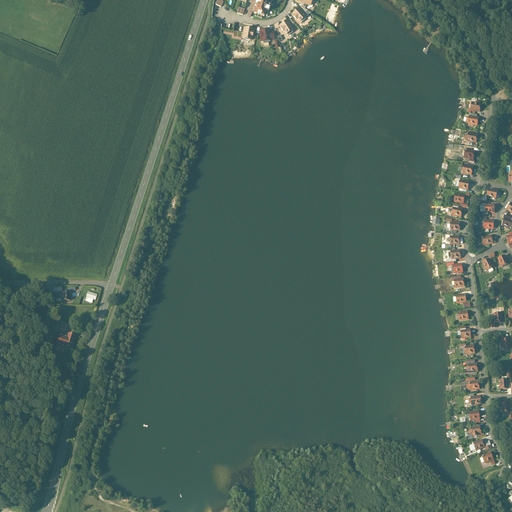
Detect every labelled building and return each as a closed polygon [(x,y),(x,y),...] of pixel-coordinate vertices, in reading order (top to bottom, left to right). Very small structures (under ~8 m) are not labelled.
[(269,0),(258,0),(258,2),(256,1),(254,6),(256,6),(254,14),(263,18),(269,0)] [(303,14),(299,9),(291,16),(298,23),(299,22),(301,24),(305,20),(304,18),(305,17),(303,14)] [(291,27),(288,22),(279,27),(284,35),(286,34),(287,36),(292,33),(291,31),(292,30),(293,30),(292,30),(291,27)] [(253,31),(244,29),(243,32),(242,32),(241,38),(244,39),(244,40),(250,41),(250,40),(252,40),(253,31)] [(269,30),(260,31),(260,35),(261,43),(263,43),(263,44),(268,44),(268,42),(270,42),(270,40),(274,40),(273,33),(269,34),(269,30)] [(472,103),(471,112),(475,112),(475,111),(480,112),(481,105),(472,103)] [(478,118),(469,117),(469,118),(467,118),(466,122),(468,123),(468,124),(469,124),(469,125),(472,126),(472,125),(477,126),(478,118)] [(477,136),(468,134),(468,136),(467,135),(465,136),(465,138),(466,139),(467,140),(467,141),(468,142),(472,143),(472,142),(476,143),(477,136)] [(458,153),(459,147),(453,146),(453,145),(449,144),(448,149),(453,149),(453,152),(458,153)] [(474,152),(465,150),(465,152),(462,152),(461,156),(464,156),(464,158),(465,158),(468,159),(469,159),(473,159),(474,152)] [(472,168),(464,166),(462,174),(463,174),(471,175),(472,168)] [(469,183),(460,181),(459,188),(467,190),(469,183)] [(497,192),(488,190),(487,197),(496,199),(496,197),(497,193),(497,192)] [(464,196),(456,195),(454,202),(455,202),(455,203),(459,203),(461,203),(463,204),(464,196)] [(458,209),(453,208),(453,210),(451,210),(450,210),(450,213),(451,214),(452,214),(452,216),(453,216),(457,217),(461,217),(462,210),(458,209)] [(511,228),(511,220),(505,218),(503,226),(511,228)] [(494,221),(484,221),(484,223),(482,223),(482,226),(484,226),(484,229),(494,230),(494,221)] [(459,224),(451,223),(450,231),(451,231),(455,231),(459,231),(459,224)] [(459,237),(450,237),(450,239),(448,239),(447,239),(446,240),(446,241),(446,242),(447,243),(448,243),(450,243),(450,245),(451,245),(455,245),(459,245),(459,237)] [(491,237),(482,239),(482,240),(483,245),(483,244),(484,246),(485,246),(488,245),(492,244),(491,237)] [(460,251),(451,252),(451,253),(451,258),(451,259),(452,259),(452,260),(456,260),(456,259),(460,259),(460,251)] [(505,256),(498,260),(503,268),(510,264),(508,260),(507,260),(505,256)] [(490,259),(482,263),(487,272),(494,268),(490,259)] [(454,266),(453,266),(453,268),(450,268),(451,272),(453,272),(453,273),(454,273),(454,274),(458,273),(462,272),(461,265),(454,266)] [(455,280),(454,281),(455,288),(456,288),(459,288),(459,287),(464,287),(463,279),(461,280),(455,280)] [(87,292),(85,297),(96,300),(97,295),(87,292)] [(70,293),(62,293),(62,299),(62,301),(70,302),(70,293)] [(465,295),(456,296),(457,304),(458,304),(461,304),(461,303),(466,303),(465,295)] [(467,312),(458,313),(459,321),(468,320),(467,312)] [(501,314),(500,314),(500,313),(496,314),(496,315),(494,315),(494,316),(494,319),(495,324),(502,323),(501,314)] [(59,326),(53,324),(51,331),(57,333),(59,326)] [(466,331),(461,331),(462,339),(463,339),(467,339),(467,338),(470,338),(469,330),(466,331)] [(75,336),(68,334),(67,337),(65,343),(67,343),(72,345),(75,336)] [(67,337),(60,335),(58,340),(56,345),(65,348),(67,343),(65,343),(67,337)] [(509,340),(502,340),(502,344),(502,348),(503,348),(503,349),(510,348),(509,340)] [(466,347),(465,348),(466,355),(467,355),(471,355),(471,354),(474,354),(473,346),(466,347)] [(476,365),(468,366),(468,367),(466,368),(465,369),(466,371),(467,372),(468,372),(468,373),(469,373),(469,374),(473,373),(477,372),(476,365)] [(507,381),(500,381),(500,385),(500,386),(500,389),(500,390),(508,389),(507,381)] [(478,382),(469,383),(469,384),(469,385),(468,385),(467,386),(467,389),(468,389),(470,389),(470,391),(471,391),(475,391),(475,390),(479,390),(478,382)] [(480,397),(471,398),(471,400),(470,400),(469,401),(469,403),(470,404),(472,404),(472,406),(473,406),(476,406),(476,405),(481,405),(480,397)] [(509,404),(501,404),(502,413),(509,413),(509,404)] [(478,412),(469,413),(470,415),(467,416),(467,419),(470,419),(470,421),(475,420),(479,420),(478,412)] [(479,427),(471,429),(471,430),(469,431),(469,432),(469,434),(470,435),(472,435),(472,436),(473,436),(473,437),(478,436),(477,435),(481,434),(479,427)] [(482,441),(474,444),(476,451),(477,451),(480,450),(480,449),(484,448),(482,441)] [(490,453),(482,457),(485,464),(486,463),(486,464),(489,462),(493,460),(490,453)]
